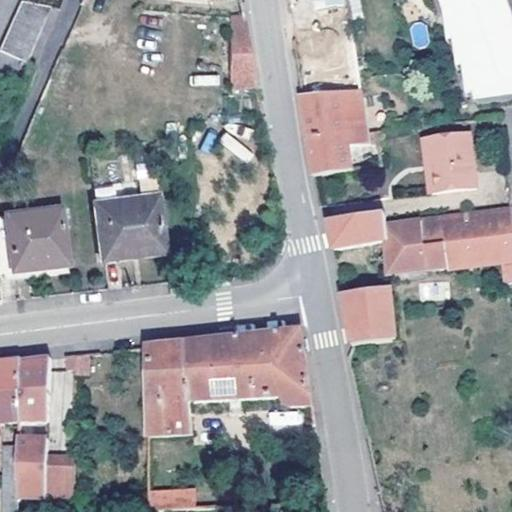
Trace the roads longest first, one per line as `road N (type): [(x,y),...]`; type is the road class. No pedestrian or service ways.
road 1 (tertiary): [(0,334),(317,299)]
road 2 (tertiary): [(265,0),(317,299)]
road 3 (tertiary): [(317,299),(354,511)]
road 4 (residential): [(0,169),(71,0)]
